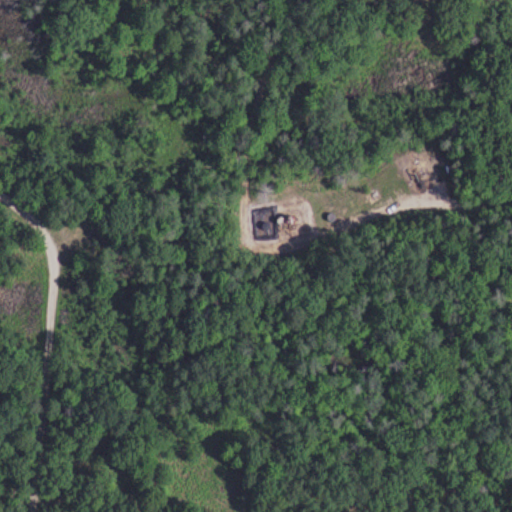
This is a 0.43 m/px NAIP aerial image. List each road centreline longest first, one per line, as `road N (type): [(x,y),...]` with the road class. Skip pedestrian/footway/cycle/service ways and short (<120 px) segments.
road 1 (track): [(0,240),(101,227),(323,238),(511,197)]
road 2 (track): [(33,511),(48,260),(30,199),(0,183)]
road 3 (track): [(233,233),(299,0)]
